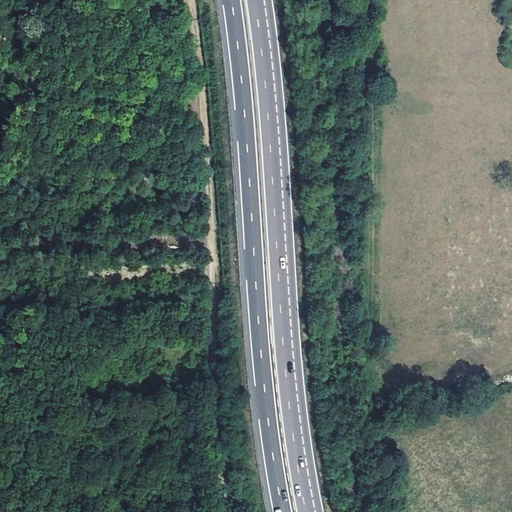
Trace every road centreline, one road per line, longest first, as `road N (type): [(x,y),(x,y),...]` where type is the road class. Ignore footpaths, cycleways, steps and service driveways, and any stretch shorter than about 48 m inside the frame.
road 1 (motorway): [(309,511),(290,381),(259,0)]
road 2 (motorway): [(231,0),(282,511)]
road 3 (track): [(227,511),(204,98),(189,0)]
road 4 (track): [(16,0),(0,170)]
